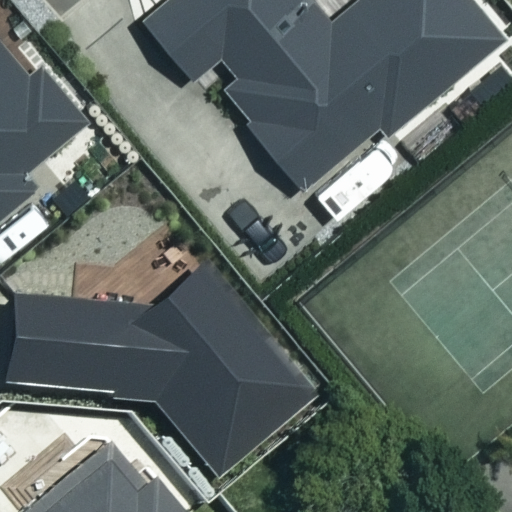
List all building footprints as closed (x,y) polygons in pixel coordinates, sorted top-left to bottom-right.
[(247,111),(305,178),(380,115),(388,124),(509,22),(490,0),(337,0),(333,4),(329,0),(146,0),(141,4),(195,67),(222,43),(241,65),(229,76),(254,105),(247,111)] [(0,206),(42,171),(32,159),(96,105),(44,44),(30,56),(0,20),(0,206)] [(151,393),(213,469),(314,387),(200,249),(142,296),(7,285),(0,368),(0,375),(110,384),(109,390),(151,393)] [(185,511),(150,470),(141,478),(106,436),(14,511),(185,511)] [(305,511),(303,473),(213,480),(214,511),(305,511)]
